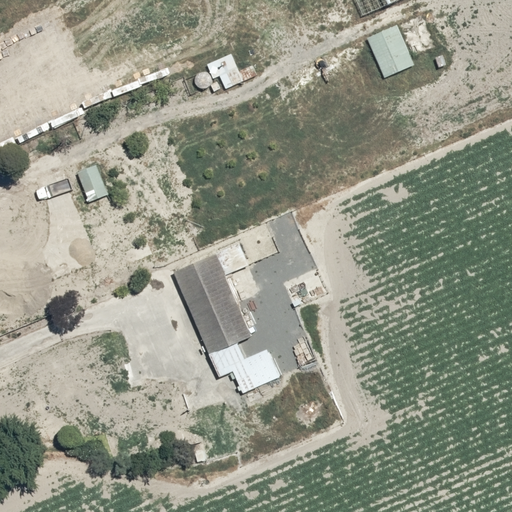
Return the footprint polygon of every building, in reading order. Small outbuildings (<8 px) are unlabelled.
[(439,43),(426,12),(367,37),(384,77),(413,64),(410,56),(439,43)] [(245,79),(233,51),(190,70),(198,90),(221,79),(225,88),(245,79)] [(109,193),(97,164),(77,172),(89,201),(109,193)] [(121,230),(108,200),(87,209),(100,240),(121,230)] [(51,289),(21,220),(0,229),(0,295),(4,294),(9,308),(51,289)] [(240,242),(177,269),(175,265),(149,276),(155,289),(177,280),(219,376),(232,370),(241,393),(282,375),(270,347),(245,358),(238,341),(251,336),(224,275),(249,264),(240,242)] [(132,276),(122,250),(48,277),(58,304),(132,276)] [(137,389),(122,328),(42,348),(50,380),(37,383),(44,412),(91,401),(93,411),(115,406),(113,395),(137,389)] [(199,433),(204,449),(191,453),(194,463),(239,449),(224,400),(175,415),(182,438),(199,433)]
